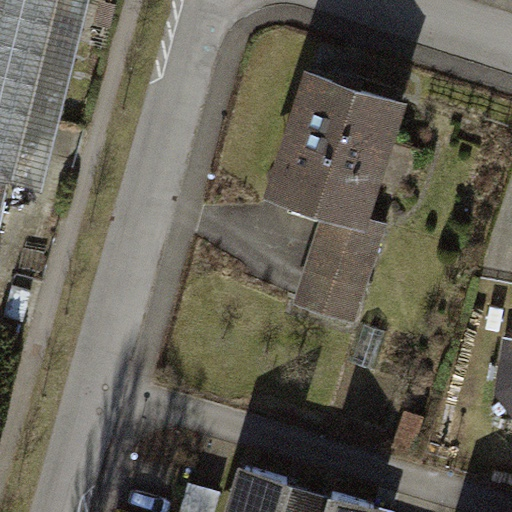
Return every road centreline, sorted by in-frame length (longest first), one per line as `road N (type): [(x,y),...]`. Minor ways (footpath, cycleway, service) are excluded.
road 1 (residential): [(42,511),(193,0)]
road 2 (residential): [(279,0),(511,69)]
